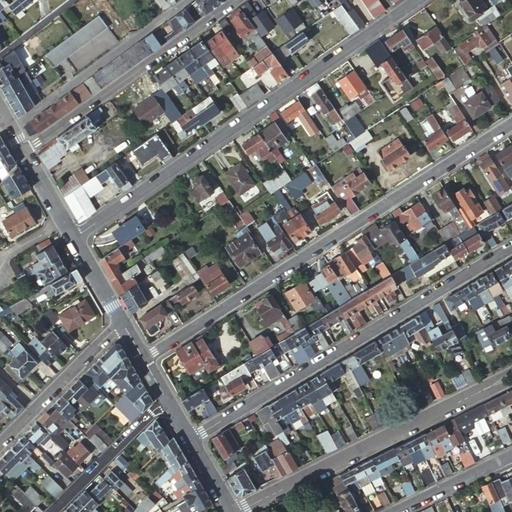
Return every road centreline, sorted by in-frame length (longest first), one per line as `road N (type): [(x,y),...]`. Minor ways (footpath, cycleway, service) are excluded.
road 1 (residential): [(143,359),(511,123)]
road 2 (residential): [(74,237),(416,0)]
road 3 (residential): [(511,246),(188,440)]
road 4 (residential): [(236,511),(511,376)]
road 5 (residential): [(236,0),(23,152)]
road 6 (residential): [(187,0),(10,129)]
road 7 (residential): [(121,321),(0,443)]
road 8 (residential): [(165,399),(52,511)]
road 9 (residential): [(396,511),(511,455)]
